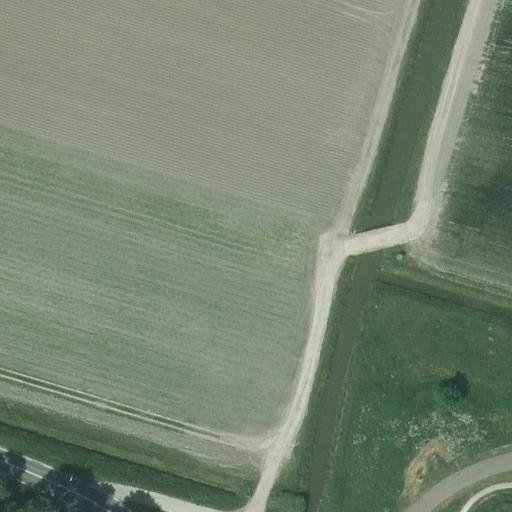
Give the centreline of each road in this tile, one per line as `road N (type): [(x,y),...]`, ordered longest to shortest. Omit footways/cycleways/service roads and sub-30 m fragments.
road 1 (track): [(250,511),(292,426),(335,252),(412,230),(424,200)]
road 2 (tertiary): [(111,511),(0,459)]
